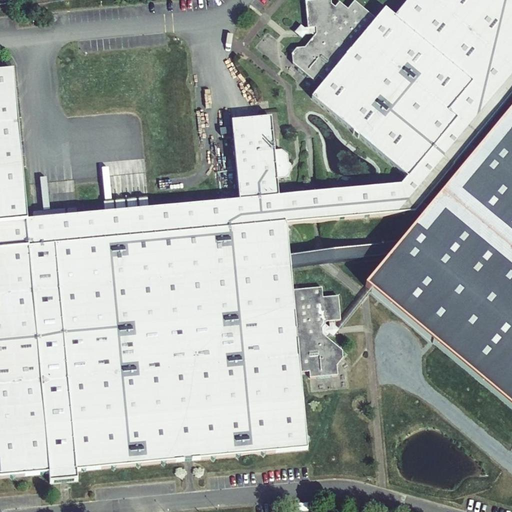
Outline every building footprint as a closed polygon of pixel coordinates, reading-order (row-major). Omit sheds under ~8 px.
[(337,5),(335,7),(333,11),(329,7),(329,5),(328,0),(318,0),(318,1),(318,3),(303,4),(305,31),(301,31),(302,37),(308,37),(310,39),(301,50),(288,51),(289,67),(294,70),(294,75),(303,82),(307,82),(311,85),(315,81),(322,87),(309,102),(357,143),(405,183),(427,200),(511,98),(511,0),(409,0),(410,2),(394,20),(385,11),(377,20),(374,23),(367,17),(352,4),(347,11),(345,13),(341,9),(337,5)] [(302,37),(301,31),(297,28),(291,34),(299,41),(302,37)] [(0,478),(2,479),(5,482),(9,478),(42,475),(42,485),(71,483),(70,473),(105,470),(107,473),(110,470),(130,468),(132,470),(134,467),(155,466),(157,468),(159,466),(205,462),(207,464),(209,461),(230,459),(232,462),(234,459),(268,456),(270,458),(271,456),(301,454),(296,376),(304,376),(305,382),(311,382),(313,384),(324,383),(326,380),(332,380),(332,370),(341,358),(336,353),(336,351),(330,346),(327,346),(322,342),(325,338),(324,326),(330,325),(336,325),(334,301),(318,302),(317,292),(288,294),(287,280),(285,256),(282,228),(413,217),(413,216),(427,200),(405,183),(398,192),(276,202),(273,184),(286,183),(285,176),(287,175),(286,170),(285,170),(284,157),(281,155),(272,155),(269,122),(228,126),(235,205),(61,218),(60,213),(29,215),(29,222),(21,222),(8,73),(0,73),(0,478)] [(511,98),(427,200),(413,216),(420,222),(400,245),(285,256),(287,280),(377,272),(366,285),(511,408),(511,98)] [(324,326),(325,338),(328,342),(335,334),(331,330),(330,325),(324,326)]
